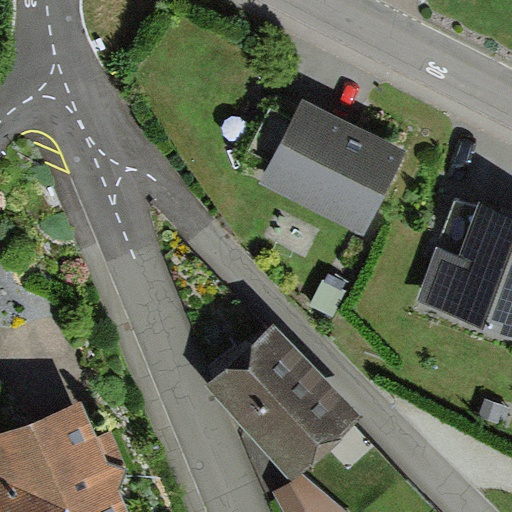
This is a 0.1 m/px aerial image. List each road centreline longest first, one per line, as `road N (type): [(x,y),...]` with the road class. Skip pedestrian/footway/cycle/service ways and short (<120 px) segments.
road 1 (residential): [(45,76),(192,216),(472,511)]
road 2 (residential): [(45,76),(232,511)]
road 3 (tertiary): [(298,0),(511,103)]
